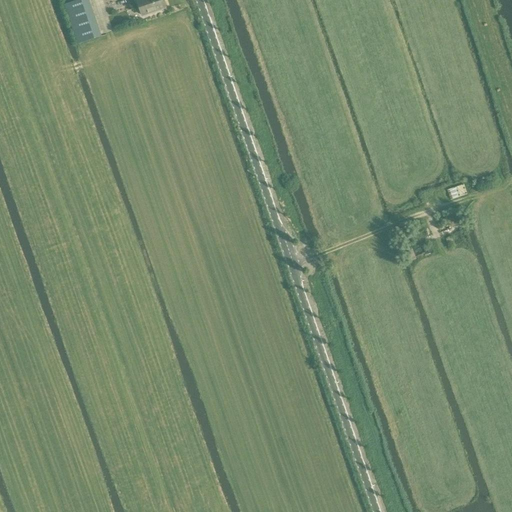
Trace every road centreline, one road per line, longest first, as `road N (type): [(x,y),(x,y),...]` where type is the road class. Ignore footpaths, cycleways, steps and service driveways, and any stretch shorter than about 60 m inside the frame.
road 1 (tertiary): [(378,511),(197,0)]
road 2 (track): [(511,184),(291,264)]
